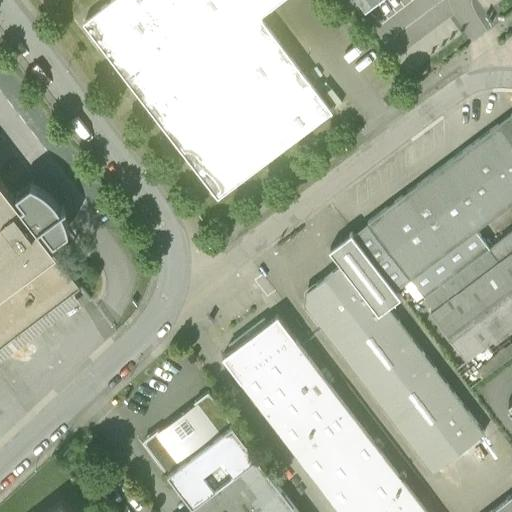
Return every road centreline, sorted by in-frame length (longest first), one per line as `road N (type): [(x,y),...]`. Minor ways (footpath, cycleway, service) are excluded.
road 1 (unclassified): [(172,289),(209,280),(484,78),(511,77)]
road 2 (unclassified): [(172,289),(170,221),(1,0)]
road 3 (unclassified): [(0,471),(158,322),(172,289)]
